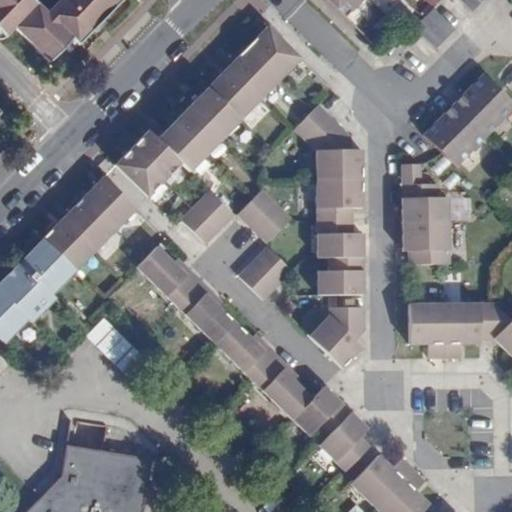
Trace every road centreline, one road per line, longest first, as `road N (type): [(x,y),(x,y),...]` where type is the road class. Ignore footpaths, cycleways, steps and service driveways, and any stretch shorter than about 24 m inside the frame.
road 1 (residential): [(397,107),(380,140),(384,418),(468,495),(511,498)]
road 2 (tertiary): [(71,136),(204,0)]
road 3 (residential): [(283,0),(397,107)]
road 4 (residential): [(397,107),(478,28),(511,27)]
